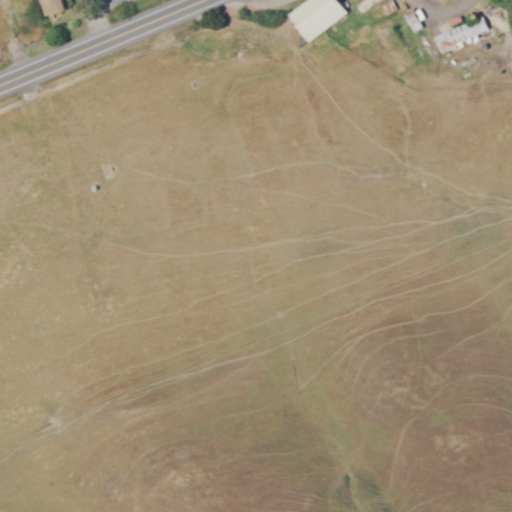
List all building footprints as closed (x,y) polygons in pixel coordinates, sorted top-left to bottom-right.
[(48,18),(40,0),(62,0),(66,10),(48,18)] [(310,43),(289,16),(310,0),(338,0),(349,14),(310,43)] [(388,17),(383,8),(394,2),(399,11),(388,17)] [(415,34),(406,15),(415,10),(424,29),(415,34)] [(442,55),(435,38),(485,18),(491,32),(455,46),(456,49),(442,55)]
